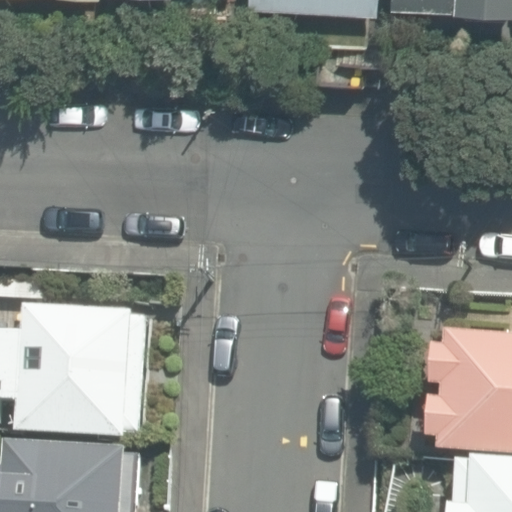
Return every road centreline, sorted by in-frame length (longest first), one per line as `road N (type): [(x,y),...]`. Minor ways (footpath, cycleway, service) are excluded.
road 1 (residential): [(270,511),(290,178)]
road 2 (residential): [(0,175),(290,178)]
road 3 (residential): [(290,178),(511,191)]
